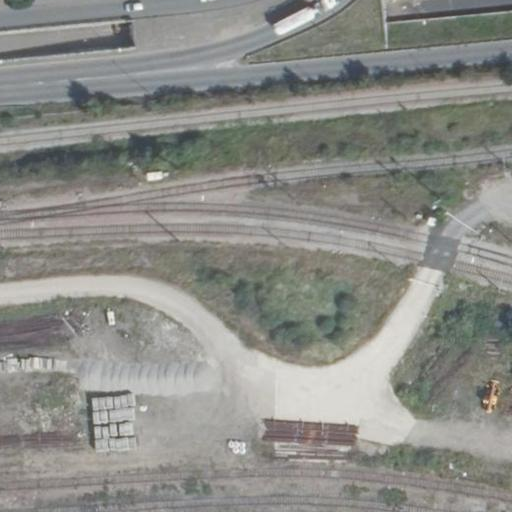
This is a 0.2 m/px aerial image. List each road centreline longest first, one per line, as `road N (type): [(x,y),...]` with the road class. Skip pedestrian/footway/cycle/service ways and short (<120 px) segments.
road 1 (track): [(0,287),(116,275),(169,288),(260,375),(304,390),(356,383),(401,345),(428,282)]
road 2 (primary): [(511,1),(0,49)]
road 3 (primary): [(0,92),(511,51)]
road 4 (primary): [(0,78),(219,51),(332,0)]
road 5 (primary): [(203,0),(0,22)]
